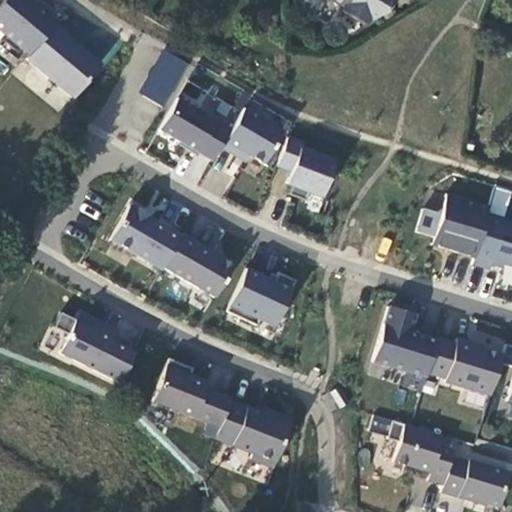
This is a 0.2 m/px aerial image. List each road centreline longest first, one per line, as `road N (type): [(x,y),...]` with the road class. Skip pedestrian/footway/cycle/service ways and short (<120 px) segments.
road 1 (residential): [(98,149),(47,222),(48,261),(317,403),(327,426),(330,502),(339,511)]
road 2 (residential): [(511,318),(271,240),(98,149)]
road 3 (residential): [(98,149),(144,45),(68,0)]
